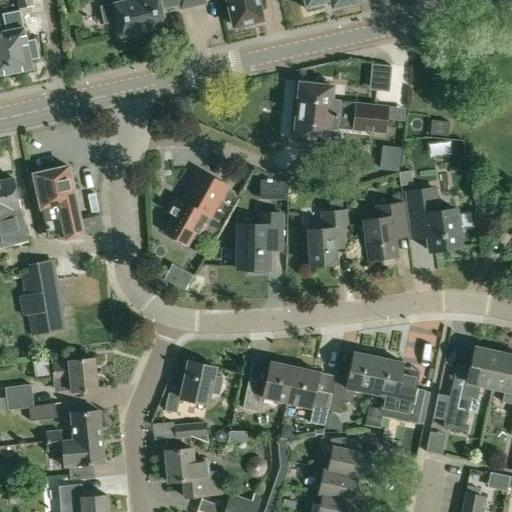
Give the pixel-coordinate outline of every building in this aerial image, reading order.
[(114,0),(114,1),(101,3),(105,20),(118,18),(121,33),(166,24),(162,7),(180,3),(181,8),(207,2),(206,0),(114,0)] [(228,0),(234,25),(262,19),(257,0),(228,0)] [(31,58),(39,57),(35,38),(27,39),(20,9),(4,13),(8,30),(0,31),(0,74),(33,68),(31,58)] [(300,83),(297,111),(355,117),(357,104),(332,101),(333,87),(329,87),(329,82),(319,81),(318,85),(300,83)] [(297,111),(294,139),(313,141),(312,145),(323,146),(323,142),(327,142),(329,127),(372,132),(375,106),(357,104),(355,117),(297,111)] [(388,107),(375,106),(372,132),(385,133),(388,107)] [(449,136),(450,122),(432,120),(431,134),(449,136)] [(45,228),(46,228),(48,236),(58,234),(59,240),(66,239),(66,238),(84,234),(68,166),(33,174),(45,228)] [(228,187),(199,170),(182,201),(175,197),(165,217),(169,219),(162,231),(187,244),(192,235),(199,239),(202,231),(215,239),(233,206),(221,200),(228,187)] [(398,174),(400,187),(412,185),(410,172),(398,174)] [(0,245),(27,240),(13,178),(0,181),(0,245)] [(435,188),(407,192),(410,221),(425,219),(431,251),(461,246),(456,208),(438,211),(435,188)] [(378,219),(364,221),(370,260),(382,258),(384,262),(394,261),(395,256),(397,256),(393,232),(407,230),(403,203),(376,208),(378,219)] [(346,210),(320,213),(321,229),(306,230),(310,267),(337,265),(335,239),(348,238),(346,210)] [(281,241),(281,213),(260,213),(259,225),(237,224),(237,269),(249,269),(249,274),(265,274),(266,269),(269,269),(269,241),(281,241)] [(31,334),(66,328),(55,266),(21,272),(31,334)] [(475,347),(465,397),(471,398),(477,399),(480,385),(493,388),(500,352),(475,347)] [(333,393),(328,412),(341,416),(344,404),(351,406),(355,390),(371,393),(379,357),(354,352),(349,375),(337,373),(333,393)] [(511,354),(500,352),(493,388),(505,390),(502,401),(511,403),(511,354)] [(83,390),(97,389),(94,357),(69,360),(69,361),(52,363),(53,379),(54,392),(72,390),(72,392),(75,391),(75,396),(83,395),(83,390)] [(404,363),(379,357),(371,393),(381,395),(376,415),(417,423),(424,389),(399,384),(404,363)] [(216,367),(189,361),(180,399),(209,405),(216,367)] [(262,397),(278,400),(277,405),(287,407),(295,367),(271,361),(267,379),(251,376),(244,408),(259,411),(262,397)] [(328,412),(333,393),(316,390),(320,372),(295,367),(287,407),(295,409),(296,404),(313,408),(310,422),(325,425),(328,412)] [(5,388),(9,409),(29,407),(34,407),(34,406),(31,385),(5,388)] [(465,397),(450,394),(449,397),(444,420),(442,427),(454,429),(464,431),(471,398),(465,397)] [(449,397),(437,395),(433,418),(444,420),(449,397)] [(29,407),(31,422),(58,418),(55,404),(34,406),(34,407),(29,407)] [(74,438),(102,435),(99,410),(71,413),(74,438)] [(191,436),(208,442),(206,422),(174,424),(176,438),(191,437),(191,436)] [(46,431),(46,440),(62,439),(62,430),(46,431)] [(63,467),(104,462),(102,435),(74,438),(47,441),(48,452),(62,450),(63,467)] [(332,448),(329,462),(362,469),(366,453),(360,452),(363,441),(342,437),(330,438),(328,447),(332,448)] [(185,497),(224,493),(222,471),(208,472),(207,461),(193,463),(192,448),(165,451),(168,482),(183,480),(185,497)] [(278,472),(286,476),(288,472),(287,453),(287,452),(279,453),(280,466),(278,472)] [(319,488),(353,495),(356,477),(360,478),(362,469),(329,462),(327,470),(323,469),(319,488)] [(277,472),(265,507),(275,510),(286,476),(277,472)] [(318,511),(353,511),(355,501),(352,500),(353,495),(319,488),(318,494),(322,495),(318,511)] [(183,511),(183,493),(155,493),(154,511),(183,511)] [(256,511),(260,503),(230,493),(223,511),(256,511)] [(479,511),(482,497),(465,493),(464,495),(466,495),(462,511),(479,511)] [(108,511),(107,494),(81,496),(82,511),(108,511)]
